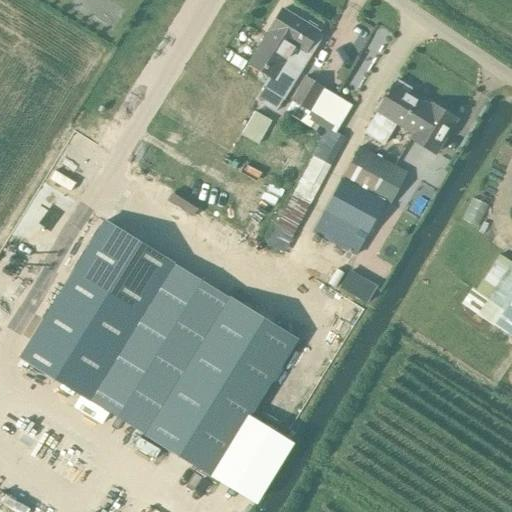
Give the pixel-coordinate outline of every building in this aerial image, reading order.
[(282,9),(248,64),(268,76),(262,85),(284,98),(322,36),(317,33),(318,31),(316,30),(316,26),(309,22),(306,23),(282,9)] [(305,76),(283,111),(315,130),(321,119),(310,112),(324,87),(305,76)] [(411,88),(397,80),(394,84),(393,84),(388,93),(387,92),(386,94),(387,95),(384,99),(381,98),(376,107),(378,110),(364,133),(383,144),(396,123),(413,133),(410,138),(435,153),(456,119),(432,104),(430,106),(408,93),(411,88)] [(270,122),(254,113),(250,121),(266,130),(270,122)] [(346,138),(326,128),(311,156),(312,157),(275,226),(257,261),(276,270),(346,138)] [(355,256),(385,202),(389,205),(407,172),(359,146),(342,177),(341,177),(312,233),(355,256)] [(476,225),(487,205),(474,198),(463,218),(476,225)] [(174,263),(105,221),(20,358),(89,400),(174,263)] [(461,304),(511,338),(511,263),(511,265),(497,255),(474,289),(472,288),(461,304)] [(174,263),(89,400),(213,477),(298,340),(174,263)] [(342,287),(370,299),(376,284),(349,272),(342,287)]
